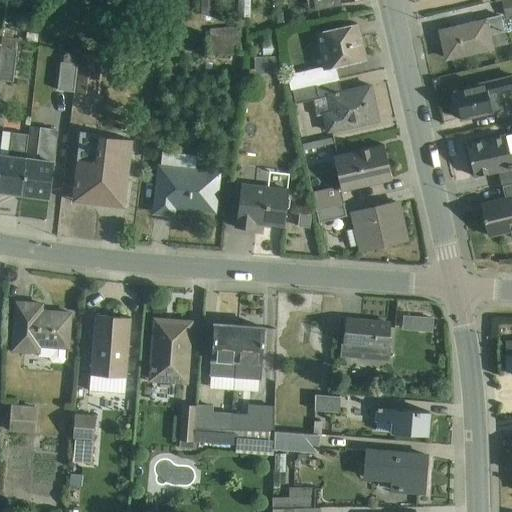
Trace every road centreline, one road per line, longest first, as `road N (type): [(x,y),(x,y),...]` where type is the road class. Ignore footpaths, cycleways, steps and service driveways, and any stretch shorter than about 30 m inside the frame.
road 1 (residential): [(0,250),(124,268),(458,294)]
road 2 (tertiary): [(391,0),(458,294)]
road 3 (tertiary): [(458,294),(479,427),(481,511)]
